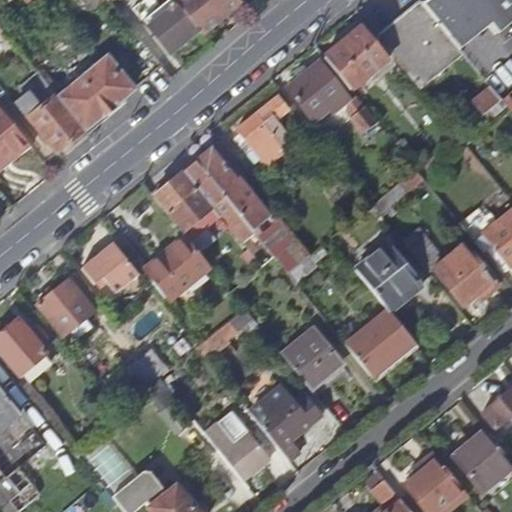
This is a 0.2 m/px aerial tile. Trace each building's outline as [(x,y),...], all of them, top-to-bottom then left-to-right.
[(102,0),(81,0),(90,10),(102,0)] [(200,30),(175,0),(160,0),(165,6),(150,18),(154,22),(149,27),(170,54),(200,30)] [(243,2),(241,0),(180,0),(206,31),(243,2)] [(511,0),(426,0),(422,3),(460,49),(489,26),(497,36),(511,23),(511,0)] [(418,85),(420,88),(463,53),(460,49),(422,3),(401,21),(379,38),(418,85)] [(324,57),(351,90),(388,60),(361,28),(324,57)] [(20,52),(10,39),(0,47),(0,59),(4,65),(20,52)] [(58,99),(84,131),(133,89),(108,59),(77,84),(58,99)] [(314,122),(346,95),(319,63),(287,89),(314,122)] [(48,87),(58,99),(77,84),(67,72),(48,87)] [(84,131),(58,99),(48,87),(43,80),(29,92),(41,108),(28,118),(57,153),(84,131)] [(502,100),(491,87),(473,101),(484,114),(502,100)] [(264,163),(291,140),(275,121),(288,110),(277,97),(237,130),(264,163)] [(377,122),(359,99),(347,110),(353,117),(351,118),(364,133),(377,122)] [(0,168),(30,145),(0,108),(0,168)] [(326,146),(313,130),(307,134),(321,151),(326,146)] [(238,165),(219,142),(196,161),(215,184),(238,165)] [(196,161),(183,172),(220,217),(227,226),(228,228),(229,227),(263,267),(274,257),(257,235),(252,229),(215,184),(196,161)] [(277,213),(238,165),(215,184),(252,229),(277,213)] [(424,179),(416,170),(401,183),(409,192),(424,179)] [(220,217),(183,172),(153,196),(186,237),(190,241),(220,217)] [(312,255),(277,213),(252,229),(257,235),(274,257),(288,274),(312,255)] [(511,268),(511,215),(484,239),(492,248),(488,252),(500,266),(498,267),(505,275),(511,268)] [(404,242),(429,273),(432,270),(445,260),(419,229),(404,242)] [(144,272),(156,287),(168,301),(210,266),(190,241),(186,237),(144,272)] [(116,293),(138,274),(113,243),(82,269),(95,284),(104,278),(116,293)] [(389,311),(390,312),(423,285),(389,244),(356,270),(389,311)] [(445,260),(432,270),(462,307),(477,296),(481,301),(499,286),(464,245),(445,260)] [(321,247),(312,255),(288,274),(296,284),(315,268),(313,265),(326,253),(321,247)] [(62,337),(94,311),(69,279),(37,305),(62,337)] [(245,309),(255,321),(265,313),(255,301),(245,309)] [(346,345),(373,378),(416,343),(390,312),(389,311),(346,345)] [(0,353),(24,384),(52,361),(42,349),(49,343),(36,328),(30,333),(19,320),(0,334),(0,353)] [(282,354),(310,389),(341,364),(313,329),(282,354)] [(144,391),(160,378),(169,371),(151,350),(126,369),(144,391)] [(250,413),(289,461),(301,451),(292,438),(322,415),(310,400),(301,407),(283,386),(250,413)] [(0,430),(20,414),(0,389),(0,430)] [(511,389),(482,414),(496,430),(511,417),(511,389)] [(108,420),(117,413),(108,403),(105,399),(97,406),(108,420)] [(0,430),(0,459),(11,473),(18,467),(46,445),(20,414),(0,430)] [(206,435),(240,476),(254,466),(258,471),(272,460),(249,433),(236,443),(220,424),(206,435)] [(511,463),(507,457),(485,430),(452,457),(482,493),(511,467),(511,463)] [(447,511),(468,495),(433,452),(416,467),(420,471),(404,485),(425,511),(447,511)] [(0,507),(9,500),(31,483),(18,467),(11,473),(0,482),(0,507)] [(114,497),(117,502),(143,481),(149,481),(158,493),(163,489),(150,473),(143,473),(114,497)] [(410,511),(384,480),(371,490),(383,506),(376,511),(410,511)] [(143,481),(117,502),(125,511),(197,511),(192,506),(176,486),(167,494),(163,489),(158,493),(149,481),(143,481)] [(9,500),(18,511),(40,494),(31,483),(9,500)]
